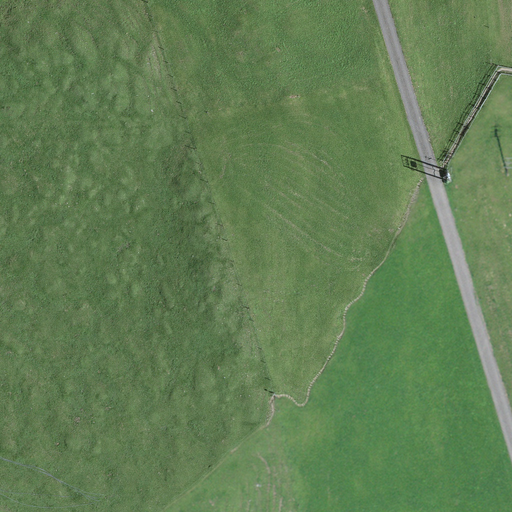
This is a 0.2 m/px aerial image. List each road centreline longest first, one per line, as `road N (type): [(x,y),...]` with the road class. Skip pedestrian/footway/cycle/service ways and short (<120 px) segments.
road 1 (track): [(432,172),(511,436)]
road 2 (track): [(381,0),(432,172)]
